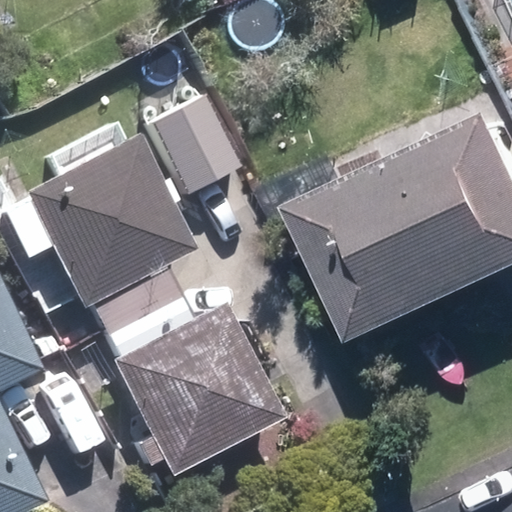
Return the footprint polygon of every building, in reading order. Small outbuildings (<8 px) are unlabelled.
[(145,130),(183,201),(233,174),(196,104),(145,130)] [(310,218),(313,227),(289,239),(301,263),(325,251),(371,350),(511,283),(511,121),(511,120),(353,194),(339,163),(267,196),(283,230),(310,218)] [(129,144),(19,202),(22,208),(0,218),(0,219),(25,267),(47,254),(80,317),(88,312),(102,338),(178,298),(164,272),(190,258),(129,144)] [(192,324),(178,298),(102,338),(116,365),(108,369),(147,445),(135,451),(146,473),(158,466),(167,484),(278,425),(218,312),(192,324)] [(0,511),(37,511),(42,510),(0,424),(0,394),(37,376),(0,302),(0,511)]
